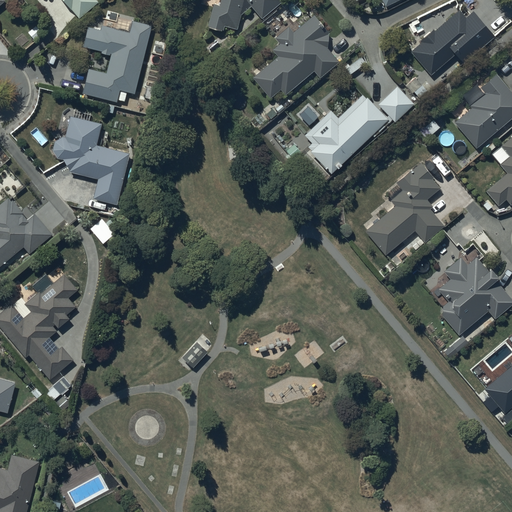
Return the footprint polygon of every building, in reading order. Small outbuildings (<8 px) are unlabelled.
[(64,0),(81,18),(100,2),(98,0),(64,0)] [(215,0),(209,28),(224,32),(225,26),(239,29),(249,0),(252,0),(264,17),(283,1),(281,0),(215,0)] [(465,17),(460,11),(435,30),(434,29),(419,41),(421,43),(413,50),(432,74),(457,54),(464,63),(496,37),(474,10),(465,17)] [(326,31),(311,18),(295,31),(291,27),(277,40),(281,44),(274,51),(279,56),(255,78),(273,98),(284,88),(290,94),(316,70),(322,76),(339,60),(328,47),(329,47),(329,46),(329,45),(329,44),(329,43),(330,43),(330,42),(330,41),(330,40),(329,39),(329,38),(329,37),(329,36),(328,35),(328,34),(327,33),(327,32),(326,31)] [(91,69),(84,94),(116,102),(117,99),(126,101),(129,91),(137,93),(154,27),(135,22),(132,33),(104,26),(103,31),(90,27),(85,46),(104,51),(104,54),(112,56),(108,73),(91,69)] [(476,146),(511,116),(511,91),(498,74),(482,87),(486,93),(471,106),(473,108),(456,122),(476,146)] [(416,77),(406,86),(418,99),(428,90),(416,77)] [(398,86),(377,107),(369,98),(368,99),(363,94),(338,117),(332,110),(306,134),(314,143),(308,148),(332,173),(374,134),(375,136),(394,118),(396,121),(414,103),(398,86)] [(102,123),(72,116),(68,136),(67,136),(66,136),(65,137),(64,137),(63,137),(62,138),(61,138),(60,139),(59,139),(59,140),(58,141),(57,142),(56,143),(56,144),(56,145),(56,146),(55,147),(55,148),(55,149),(56,150),(56,151),(56,152),(56,153),(57,154),(57,155),(58,155),(59,156),(59,157),(60,157),(61,158),(62,159),(63,159),(64,159),(65,159),(72,172),(100,179),(95,199),(119,205),(131,153),(97,145),(102,123)] [(435,118),(426,127),(433,135),(442,126),(435,118)] [(511,137),(502,145),(504,147),(494,154),(509,173),(488,188),(501,205),(508,199),(511,202),(511,201),(511,137)] [(396,204),(366,230),(388,255),(417,230),(428,243),(446,228),(431,210),(435,207),(428,199),(441,187),(420,162),(396,183),(403,191),(392,200),(396,204)] [(0,266),(24,245),(31,253),(52,235),(36,215),(29,221),(25,217),(28,214),(16,200),(13,202),(10,198),(1,206),(0,205),(0,266)] [(459,334),(491,310),(496,317),(511,305),(511,301),(497,281),(499,279),(492,269),(489,272),(479,258),(469,265),(464,258),(445,272),(452,280),(438,290),(449,304),(441,310),(459,334)] [(27,302),(23,297),(0,315),(0,322),(28,357),(30,355),(50,379),(74,359),(64,346),(61,348),(51,336),(60,330),(56,325),(59,324),(62,327),(74,318),(72,315),(79,308),(70,297),(81,288),(68,273),(43,293),(41,291),(27,302)] [(469,343),(463,336),(445,351),(451,358),(469,343)] [(206,352),(197,342),(182,357),(191,366),(206,352)] [(511,366),(485,389),(506,414),(502,417),(509,425),(511,421),(511,366)] [(71,384),(64,376),(47,391),(55,399),(71,384)] [(0,409),(9,412),(16,383),(0,378),(0,409)] [(35,413),(31,427),(45,431),(49,417),(35,413)] [(0,511),(26,511),(39,461),(14,455),(11,470),(0,467),(0,511)]
